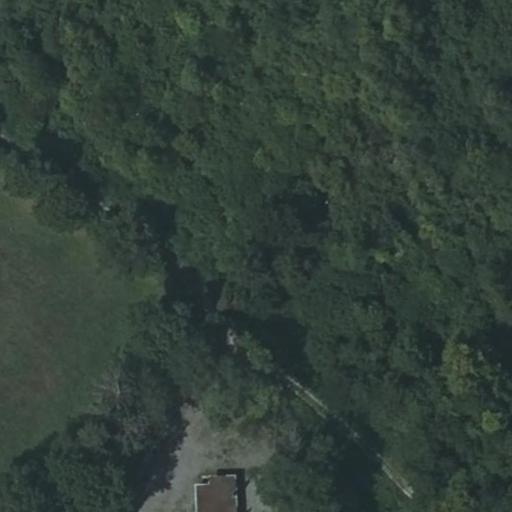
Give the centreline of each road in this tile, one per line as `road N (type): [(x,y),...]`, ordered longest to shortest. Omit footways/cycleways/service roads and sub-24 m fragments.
road 1 (track): [(440,511),(222,319)]
road 2 (track): [(222,319),(0,139)]
